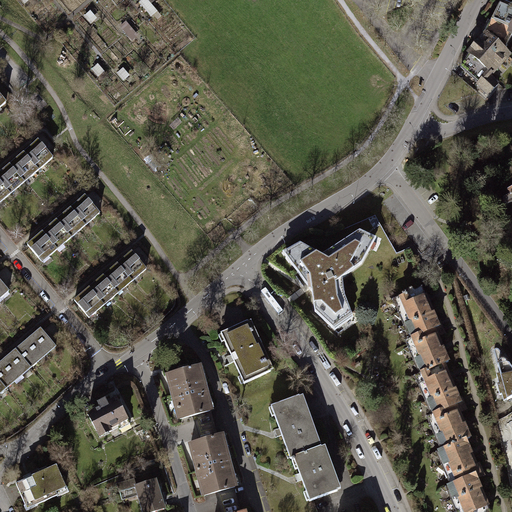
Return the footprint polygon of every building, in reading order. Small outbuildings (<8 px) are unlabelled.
[(149,0),(143,0),(141,3),(152,16),(159,11),(149,0)] [(511,32),(511,31),(511,9),(500,4),(485,33),(486,34),(509,56),(510,55),(505,50),(511,36),(511,32)] [(486,34),(468,53),(469,54),(461,67),(478,83),(477,85),(489,95),(499,84),(491,76),(509,56),(486,34)] [(23,153),(37,170),(52,158),(37,141),(23,153)] [(37,170),(23,153),(8,166),(23,183),(37,170)] [(0,172),(0,183),(9,194),(23,183),(8,166),(0,172)] [(0,201),(9,194),(0,183),(0,201)] [(70,209),(85,227),(99,215),(85,197),(70,209)] [(85,227),(70,209),(56,221),(70,239),(85,227)] [(42,232),(57,250),(70,239),(56,221),(42,232)] [(57,250),(42,232),(28,244),(42,262),(57,250)] [(296,259),(290,262),(308,286),(312,292),(315,312),(332,328),(343,320),(340,314),(349,308),(345,296),(343,279),(362,264),(375,241),(365,237),(360,241),(351,236),(322,256),(303,245),(293,251),(296,259)] [(118,264),(132,281),(147,269),(132,252),(118,264)] [(132,281),(118,264),(104,276),(118,293),(132,281)] [(89,288),(104,305),(118,293),(104,276),(89,288)] [(428,300),(422,287),(396,299),(401,312),(428,300)] [(104,305),(89,288),(75,300),(90,317),(104,305)] [(434,314),(428,300),(401,312),(407,325),(434,314)] [(439,327),(434,314),(407,325),(413,338),(435,329),(439,327)] [(341,334),(358,320),(355,316),(337,330),(341,334)] [(236,327),(221,334),(233,359),(244,384),(271,372),(263,355),(266,353),(259,338),(255,339),(247,322),(236,327)] [(33,336),(48,354),(56,347),(41,329),(33,336)] [(412,350),(439,339),(435,329),(413,338),(416,344),(411,347),(412,350)] [(48,354),(33,336),(24,343),(39,361),(48,354)] [(417,360),(443,349),(439,339),(412,350),(417,360)] [(15,351),(30,369),(39,361),(24,343),(15,351)] [(444,364),(449,362),(443,349),(417,360),(422,373),(444,364)] [(30,369),(15,351),(7,358),(22,375),(30,369)] [(0,363),(0,366),(14,382),(22,375),(7,358),(0,363)] [(500,362),(498,366),(505,406),(511,402),(511,365),(510,362),(504,360),(500,362)] [(422,373),(418,375),(423,388),(450,377),(444,364),(422,373)] [(14,382),(0,366),(0,383),(5,390),(14,382)] [(199,367),(168,375),(180,419),(211,411),(199,367)] [(450,377),(423,388),(429,401),(455,390),(450,377)] [(455,390),(429,401),(434,415),(456,405),(461,403),(455,390)] [(299,396),(271,407),(280,432),(290,459),(292,459),(318,449),(299,396)] [(100,408),(88,414),(100,438),(112,431),(110,429),(118,425),(120,430),(130,424),(117,399),(108,404),(105,399),(98,403),(100,408)] [(434,426),(460,415),(456,405),(434,415),(437,420),(432,422),(434,426)] [(438,436),(465,425),(460,415),(434,426),(438,436)] [(466,440),(470,438),(465,425),(438,436),(444,449),(466,440)] [(222,436),(190,444),(204,496),(235,487),(222,436)] [(439,451),(445,464),(471,452),(466,440),(444,449),(439,451)] [(318,449),(292,459),(293,462),(295,461),(301,478),(310,502),(338,491),(322,448),(318,449)] [(445,464),(449,474),(475,463),(471,452),(445,464)] [(449,474),(453,484),(475,475),(480,473),(475,463),(449,474)] [(33,477),(16,484),(27,509),(67,491),(56,466),(39,474),(37,469),(31,472),(33,477)] [(453,484),(449,486),(454,499),(481,488),(475,475),(453,484)] [(156,480),(136,486),(134,479),(117,484),(120,496),(137,491),(143,511),(154,511),(165,509),(156,480)] [(481,488),(454,499),(459,511),(460,511),(486,501),(481,488)] [(491,511),(486,501),(460,511),(491,511)]
